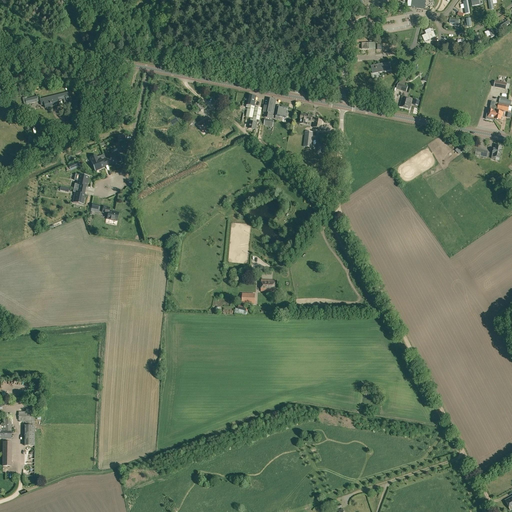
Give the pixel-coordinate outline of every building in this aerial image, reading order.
[(412,0),(411,7),(424,9),(425,0),(412,0)] [(88,29),(96,38),(99,35),(92,26),(88,29)] [(385,64),(371,66),(373,73),(386,71),(390,70),(389,63),(385,64)] [(44,105),(45,108),(59,104),(58,101),(66,99),(66,102),(70,101),(67,92),(39,99),(41,106),(44,105)] [(246,117),(252,118),(254,107),(256,97),(249,95),(247,105),(246,107),(248,108),(246,117)] [(25,99),(26,105),(38,102),(37,96),(25,99)] [(486,119),(494,121),(494,119),(501,120),(502,116),(503,116),(503,112),(503,110),(508,111),(510,106),(511,101),(507,100),(507,98),(500,96),(497,109),(496,109),(497,103),(491,102),(490,110),(489,110),(488,114),(487,113),(486,119)] [(400,107),(410,109),(411,103),(412,99),(402,97),(400,107)] [(276,101),(268,99),(267,106),(264,105),(263,111),(265,112),(264,117),(272,119),(273,115),(276,101)] [(194,111),(197,114),(204,109),(199,102),(194,105),(197,109),(194,111)] [(288,108),(278,106),(275,119),(280,120),(281,117),(286,118),(288,108)] [(253,119),(259,120),(261,108),(255,107),(253,119)] [(313,127),(321,129),(322,125),(323,121),(312,119),(312,116),(301,114),(299,124),(307,125),(308,121),(314,122),(313,127)] [(197,124),(204,133),(214,125),(208,116),(197,124)] [(248,129),(256,130),(257,123),(249,121),(248,129)] [(304,146),(312,147),(313,133),(305,132),(304,146)] [(492,158),(496,159),(496,157),(500,158),(502,147),(496,145),(495,149),(493,148),(492,153),(493,153),(492,158)] [(105,159),(107,164),(111,162),(112,164),(121,160),(121,161),(122,161),(119,154),(122,153),(120,148),(111,151),(112,154),(108,155),(109,157),(105,159)] [(477,159),(479,159),(480,156),(487,158),(488,151),(477,149),(475,155),(477,156),(477,159)] [(104,165),(107,164),(105,159),(102,160),(101,158),(98,160),(97,157),(91,160),(91,162),(95,172),(95,171),(104,167),(104,165)] [(68,165),(70,171),(79,167),(77,162),(68,165)] [(74,188),(78,189),(84,190),(84,186),(86,187),(88,177),(89,177),(89,176),(79,174),(79,175),(77,184),(75,184),(74,188)] [(84,190),(78,189),(77,193),(75,193),(73,202),(73,203),(83,205),(83,204),(85,194),(83,194),(84,190)] [(91,212),(99,213),(101,206),(92,204),(91,212)] [(107,219),(117,221),(118,213),(109,211),(110,208),(104,206),(102,212),(108,214),(107,219)] [(261,291),(275,292),(275,290),(275,280),(261,280),(261,282),(260,289),(261,289),(261,291)] [(242,293),(242,304),(255,304),(255,294),(242,293)] [(237,314),(245,316),(246,315),(247,315),(248,311),(249,307),(247,307),(239,305),(237,314)] [(375,399),(379,400),(380,394),(376,393),(377,393),(367,391),(365,396),(375,398),(375,399)] [(29,424),(35,424),(35,412),(18,412),(18,420),(19,420),(19,422),(29,422),(29,424)] [(1,439),(11,439),(12,432),(11,432),(12,416),(4,416),(4,424),(1,424),(1,426),(0,425),(0,439),(1,439)] [(24,425),(24,446),(35,446),(35,425),(24,425)] [(2,466),(11,466),(11,442),(3,442),(2,466)]
